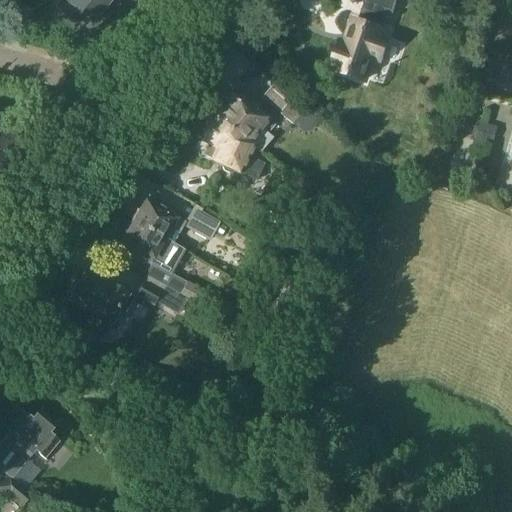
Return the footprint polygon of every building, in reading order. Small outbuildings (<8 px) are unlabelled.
[(61,0),(55,8),(68,19),(77,10),(90,21),(109,0),(61,0)] [(357,0),(365,3),(387,11),(393,13),(397,0),(357,0)] [(341,43),(332,66),(337,67),(336,71),(365,81),(373,58),(380,60),(388,38),(381,35),(383,31),(380,30),(387,11),(365,3),(358,22),(354,21),(345,45),(341,43)] [(511,57),(508,56),(499,87),(511,90),(511,57)] [(306,107),(278,83),(262,98),(292,124),(306,107)] [(227,103),(215,118),(251,147),(260,153),(273,138),(260,127),(267,119),(235,92),(231,92),(226,98),(227,103)] [(210,144),(204,158),(222,166),(221,168),(222,172),(229,175),(232,173),(233,171),(237,173),(238,171),(256,181),(264,164),(246,155),(251,147),(215,118),(204,141),(210,144)] [(497,128),(480,123),(476,140),(492,145),(497,128)] [(139,211),(133,221),(173,244),(186,223),(147,201),(141,211),(139,211)] [(210,242),(213,236),(222,220),(203,209),(191,230),(210,242)] [(129,234),(123,244),(141,254),(140,254),(150,260),(148,264),(152,266),(146,277),(164,288),(178,296),(210,314),(217,301),(185,284),(170,275),(184,251),(173,244),(133,221),(128,232),(129,234)] [(300,257),(322,256),(322,226),(300,226),(300,257)] [(107,282),(103,283),(86,273),(69,301),(92,314),(86,325),(101,334),(107,323),(108,324),(117,308),(125,313),(134,298),(107,282)] [(295,320),(306,284),(283,277),(272,313),(295,320)] [(142,283),(136,294),(154,305),(161,294),(142,283)] [(226,306),(219,318),(227,323),(235,311),(226,306)] [(80,365),(71,357),(63,367),(73,374),(80,365)] [(48,434),(58,422),(41,408),(31,420),(19,410),(5,428),(11,432),(0,445),(0,470),(11,480),(34,452),(47,462),(62,445),(48,434)] [(0,483),(0,498),(10,498),(22,507),(30,498),(10,482),(0,483)]
